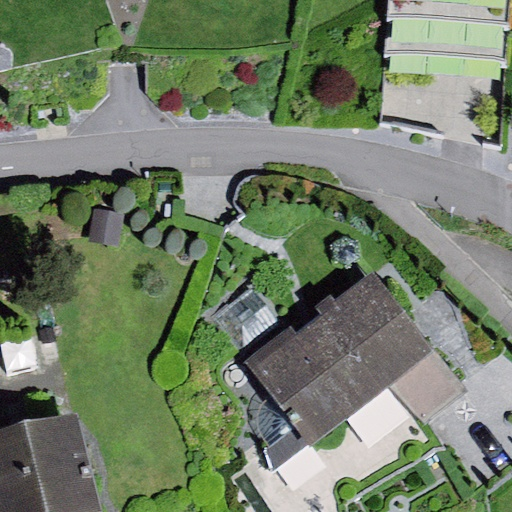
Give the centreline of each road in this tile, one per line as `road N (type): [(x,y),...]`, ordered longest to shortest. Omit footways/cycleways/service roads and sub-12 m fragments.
road 1 (residential): [(380,167),(239,152),(0,169)]
road 2 (residential): [(380,167),(389,194),(511,314)]
road 3 (residential): [(511,213),(380,167)]
